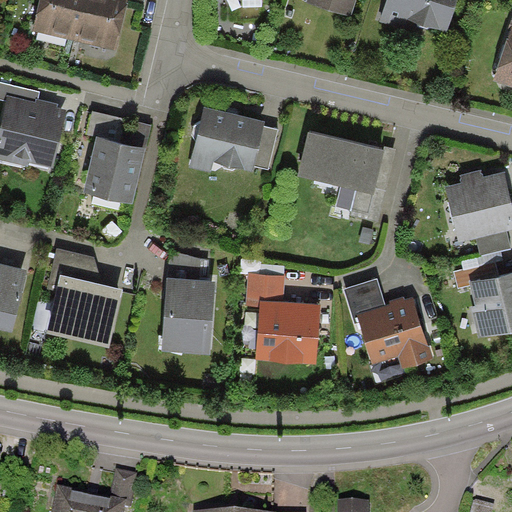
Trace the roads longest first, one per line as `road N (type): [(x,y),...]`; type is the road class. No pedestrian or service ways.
road 1 (unclassified): [(0,409),(283,450),(452,432)]
road 2 (residential): [(511,135),(165,49)]
road 3 (residential): [(150,106),(162,131),(136,252),(9,224)]
